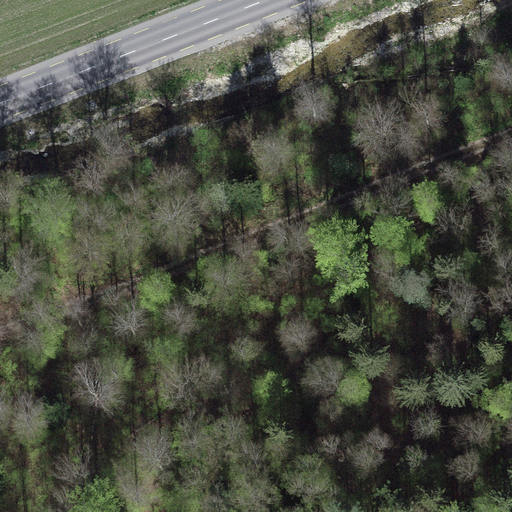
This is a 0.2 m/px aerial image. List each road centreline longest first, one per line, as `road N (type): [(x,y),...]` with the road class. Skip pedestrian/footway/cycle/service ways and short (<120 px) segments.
road 1 (track): [(0,336),(511,135)]
road 2 (primary): [(264,0),(0,102)]
